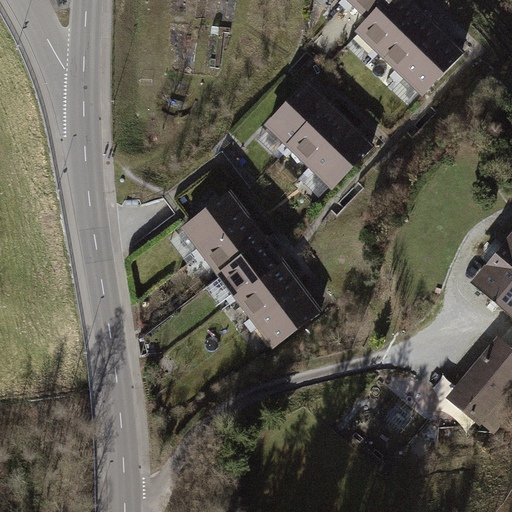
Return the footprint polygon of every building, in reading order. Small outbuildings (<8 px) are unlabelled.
[(353,0),(347,0),(343,5),(345,8),(353,0)] [(393,0),(353,0),(345,8),(348,11),(354,4),(372,22),(393,0)] [(420,14),(405,0),(393,0),(372,22),(360,34),(378,52),(372,58),(375,61),(381,54),(420,14)] [(441,34),(420,14),(381,54),(399,72),(393,78),(395,81),(441,34)] [(423,95),(462,55),(441,34),(395,81),(398,84),(405,78),(423,95)] [(330,107),(309,87),(270,127),(288,145),(282,151),(284,154),(330,107)] [(312,168),(351,128),(330,107),(284,154),(287,157),(293,150),(312,168)] [(332,188),(372,148),(351,128),(312,168),(305,174),(308,177),(314,170),(332,188)] [(249,221),(232,198),(187,232),(202,252),(195,257),(197,260),(249,221)] [(222,278),(267,244),(249,221),(197,260),(200,263),(207,258),(222,278)] [(511,243),(476,284),(511,315),(511,243)] [(284,267),(267,244),(222,278),(237,298),(230,303),(233,306),(240,301),(284,267)] [(302,290),(285,267),(240,301),(255,321),(248,326),(250,329),(302,290)] [(275,347),(320,313),(302,290),(250,329),(252,332),(260,327),(275,347)] [(511,353),(500,343),(452,401),(492,434),(511,410),(511,353)] [(388,412),(388,396),(363,395),(363,411),(388,412)]
